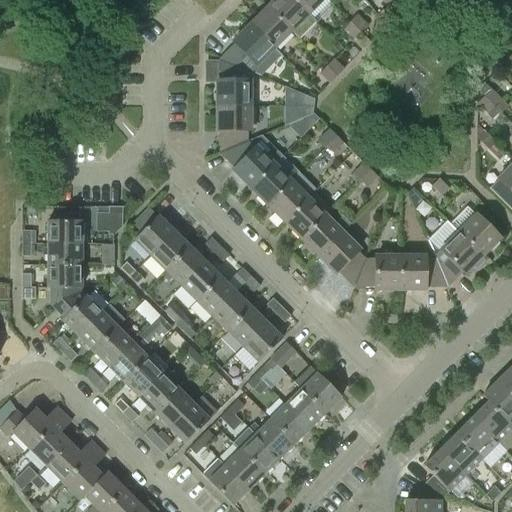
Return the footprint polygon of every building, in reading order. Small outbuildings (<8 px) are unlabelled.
[(292,0),(275,0),(267,8),(291,32),(299,40),(316,23),(308,15),(292,0)] [(292,0),(308,15),(322,0),(292,0)] [(274,49),(291,32),(267,8),(250,25),(274,49)] [(357,15),(350,23),(360,33),(367,25),(357,15)] [(352,39),(360,33),(350,23),(343,30),(352,39)] [(236,46),(220,61),(246,72),(253,64),(256,67),(274,49),(250,25),(233,43),(236,46)] [(326,67),(335,77),(343,69),(333,60),(326,67)] [(220,61),(220,63),(208,63),(208,82),(216,82),(216,107),(250,107),(250,82),(246,82),(246,72),(220,61)] [(335,77),(326,67),(319,74),(329,83),(335,77)] [(490,90),(483,97),(493,107),(500,100),(490,90)] [(487,114),(493,107),(483,97),(476,104),(487,114)] [(250,132),(250,107),(216,107),(216,132),(221,132),(220,154),(246,143),(246,132),(250,132)] [(326,147),(336,138),(328,130),(319,140),(326,147)] [(482,132),(476,139),(488,150),(494,144),(482,132)] [(336,138),(326,147),(333,153),(342,144),(336,138)] [(232,172),(250,189),(273,166),(274,166),(283,157),(273,147),(264,156),(256,149),(254,151),(246,143),(220,154),(235,169),(232,172)] [(360,181),(370,171),(363,164),(353,173),(360,181)] [(283,176),(274,166),(273,166),(250,189),(267,207),(291,183),(300,174),(293,166),(283,176)] [(511,166),(498,180),(499,181),(490,189),(511,211),(511,166)] [(370,171),(360,181),(367,188),(376,178),(370,171)] [(432,187),(441,196),(448,189),(439,180),(432,187)] [(267,207),(284,223),(308,200),(291,183),(267,207)] [(284,223),(301,240),(324,216),(308,200),(284,223)] [(460,233),(458,234),(482,257),(500,240),(466,207),(450,223),(460,233)] [(108,208),(107,212),(107,236),(113,236),(121,228),(122,208),(108,208)] [(157,218),(157,219),(148,210),(132,227),(141,235),(133,243),(149,258),(173,234),(157,218)] [(68,223),(47,222),(47,246),(80,246),(81,223),(77,223),(77,216),(67,216),(68,223)] [(342,216),(333,225),(324,216),(301,240),(318,257),(341,233),(350,224),(342,216)] [(21,246),(31,246),(31,231),(21,231),(21,246)] [(339,272),(354,287),(365,262),(356,254),(359,251),(341,233),(318,257),(336,275),(339,272)] [(188,249),(173,234),(149,258),(164,273),(188,249)] [(482,257),(458,234),(441,251),(444,254),(436,262),(446,287),(461,272),(465,275),(482,257)] [(214,254),(220,247),(210,238),(204,244),(214,254)] [(31,246),(21,246),(21,257),(31,257),(31,246)] [(47,246),(47,267),(80,267),(80,246),(47,246)] [(220,247),(214,254),(222,262),(229,256),(220,247)] [(204,264),(188,249),(164,273),(180,288),(204,264)] [(375,262),(365,262),(354,287),(375,287),(375,291),(400,291),(400,258),(375,258),(375,262)] [(425,258),(400,258),(400,291),(425,291),(425,287),(446,287),(436,262),(425,262),(425,258)] [(129,278),(135,272),(125,262),(119,269),(129,278)] [(219,279),(204,264),(180,288),(195,303),(219,279)] [(80,289),(80,267),(47,267),(47,289),(50,289),(80,289)] [(245,284),(251,278),(241,268),(235,275),(245,284)] [(144,280),(135,272),(129,278),(138,287),(144,280)] [(21,274),(21,288),(30,288),(30,274),(21,274)] [(251,278),(245,284),(253,293),(255,290),(259,286),(255,282),(251,278)] [(235,294),(219,279),(195,303),(211,319),(235,294)] [(30,288),(21,288),(21,300),(34,300),(34,288),(30,288)] [(80,293),(80,289),(50,289),(50,307),(64,320),(86,298),(80,293)] [(86,298),(64,320),(61,323),(76,338),(101,314),(107,309),(92,294),(87,299),(86,298)] [(250,309),(235,294),(211,319),(226,334),(250,309)] [(275,315),(281,308),(272,299),(266,305),(275,315)] [(176,322),(183,314),(172,304),(164,312),(176,322)] [(281,308),(275,315),(284,323),(290,317),(281,308)] [(226,334),(242,349),(266,324),(250,309),(226,334)] [(116,329),(101,314),(76,338),(92,353),(116,329)] [(170,330),(158,318),(139,338),(147,346),(159,334),(163,337),(170,330)] [(266,324),(242,349),(258,365),(282,340),(266,324)] [(131,344),(116,329),(92,353),(107,368),(131,344)] [(53,343),(61,353),(68,347),(58,337),(53,343)] [(146,360),(131,344),(107,368),(122,384),(146,360)] [(279,368),(294,353),(286,344),(270,359),(279,368)] [(68,347),(61,353),(70,362),(77,356),(68,347)] [(201,368),(205,363),(190,348),(186,353),(201,368)] [(162,375),(146,360),(122,384),(138,399),(162,375)] [(261,382),(262,381),(271,372),(264,366),(254,375),(261,382)] [(511,366),(498,381),(511,395),(511,366)] [(92,384),(98,377),(89,368),(82,374),(92,384)] [(300,391),(324,415),(340,399),(309,368),(293,384),(300,391)] [(177,390),(162,375),(138,399),(153,414),(177,390)] [(261,382),(254,375),(246,383),(253,390),(255,387),(261,382)] [(98,377),(92,384),(101,393),(107,386),(98,377)] [(482,397),(487,403),(507,423),(508,422),(511,417),(511,395),(498,381),(482,397)] [(192,406),(177,390),(153,414),(168,429),(192,406)] [(300,391),(285,406),(309,430),(324,415),(300,391)] [(122,415),(129,408),(119,398),(113,405),(122,415)] [(193,407),(192,406),(168,429),(184,445),(217,413),(202,398),(193,407)] [(228,410),(234,417),(244,407),(237,400),(228,410)] [(487,403),(472,419),(497,444),(511,428),(511,426),(508,422),(507,423),(487,403)] [(285,406),(270,421),(294,445),(309,430),(285,406)] [(129,408),(122,415),(131,423),(137,417),(129,408)] [(11,434),(28,451),(63,416),(56,409),(45,420),(35,410),(24,421),(16,413),(0,428),(0,431),(7,438),(11,434)] [(234,417),(228,410),(219,419),(226,425),(234,417)] [(28,451),(45,468),(69,444),(59,435),(70,423),(63,416),(28,451)] [(455,435),(481,460),(497,444),(472,419),(455,435)] [(255,436),(279,460),(294,445),(270,421),(260,430),(254,424),(249,430),(255,436)] [(153,445),(159,439),(150,429),(144,436),(153,445)] [(239,452),(263,475),(279,460),(255,436),(249,430),(248,429),(232,444),(239,452)] [(197,441),(204,447),(213,437),(207,431),(197,441)] [(160,439),(159,439),(153,445),(162,454),(172,443),(164,435),(160,439)] [(455,435),(439,451),(465,476),(481,460),(455,435)] [(204,447),(197,441),(189,449),(195,455),(204,447)] [(45,468),(62,485),(96,450),(90,443),(78,454),(69,444),(45,468)] [(104,457),(96,450),(62,485),(79,502),(83,497),(102,478),(93,468),(104,457)] [(431,477),(420,487),(443,498),(465,476),(439,451),(423,468),(431,477)] [(239,452),(224,466),(223,467),(247,491),(263,475),(239,452)] [(223,467),(224,466),(218,460),(202,477),(231,507),(247,491),(223,467)] [(88,511),(102,511),(124,491),(107,474),(102,478),(83,497),(93,507),(88,511)] [(404,501),(404,511),(439,511),(440,502),(443,498),(420,487),(416,491),(417,501),(404,501)] [(484,496),(491,502),(500,493),(494,487),(484,496)] [(136,511),(140,508),(124,491),(102,511),(136,511)]
